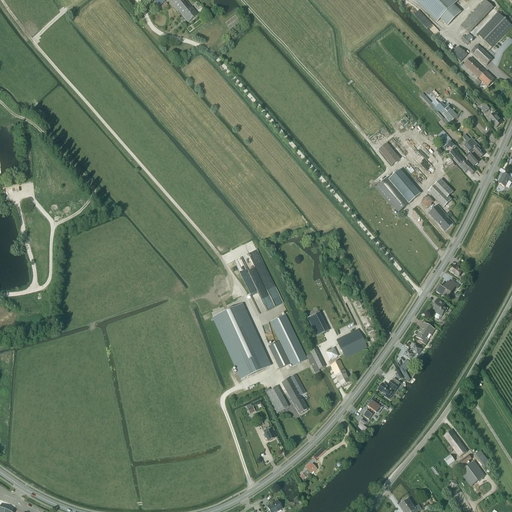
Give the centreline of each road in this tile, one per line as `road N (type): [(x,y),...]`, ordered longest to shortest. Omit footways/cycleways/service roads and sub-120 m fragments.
road 1 (secondary): [(211,511),(306,448),(356,391),(450,252),(511,123)]
road 2 (track): [(303,367),(278,376),(218,254),(32,40)]
road 3 (tertiary): [(367,511),(456,397),(511,300)]
road 4 (track): [(0,295),(30,287),(34,276),(14,202),(36,175),(29,123),(21,116)]
road 5 (track): [(278,376),(222,396),(254,489)]
